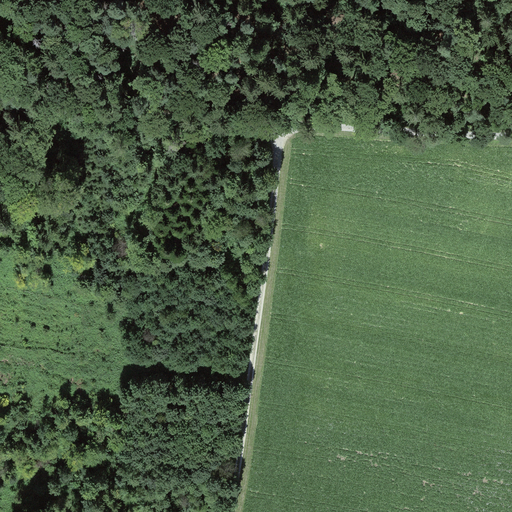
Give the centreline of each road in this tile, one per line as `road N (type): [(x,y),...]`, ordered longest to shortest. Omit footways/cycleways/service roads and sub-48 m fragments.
road 1 (track): [(283,125),(233,511)]
road 2 (track): [(511,136),(238,123)]
road 3 (track): [(0,341),(254,371)]
road 4 (track): [(0,105),(238,123)]
